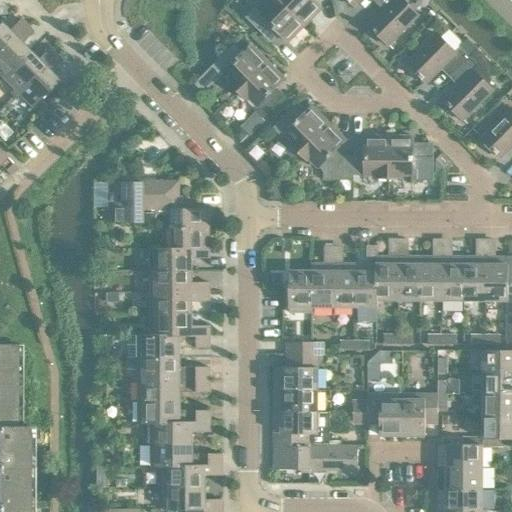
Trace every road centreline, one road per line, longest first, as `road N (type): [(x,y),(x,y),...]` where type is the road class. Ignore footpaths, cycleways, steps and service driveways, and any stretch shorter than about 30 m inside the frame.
road 1 (residential): [(249,509),(248,217)]
road 2 (residential): [(248,217),(480,220)]
road 3 (residential): [(405,99),(336,29),(297,66),(334,100)]
road 4 (residential): [(248,217),(243,179),(135,67)]
road 5 (residential): [(480,220),(481,178),(405,99)]
road 6 (residential): [(31,170),(135,67)]
